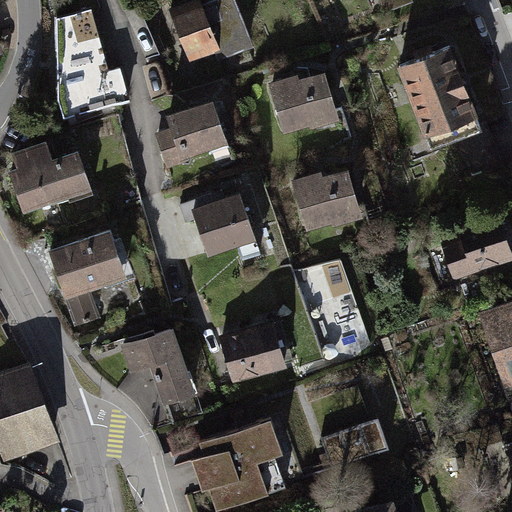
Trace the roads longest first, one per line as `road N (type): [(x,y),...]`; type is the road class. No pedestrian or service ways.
road 1 (tertiary): [(78,429),(0,254)]
road 2 (residential): [(78,429),(103,426),(127,439),(155,511)]
